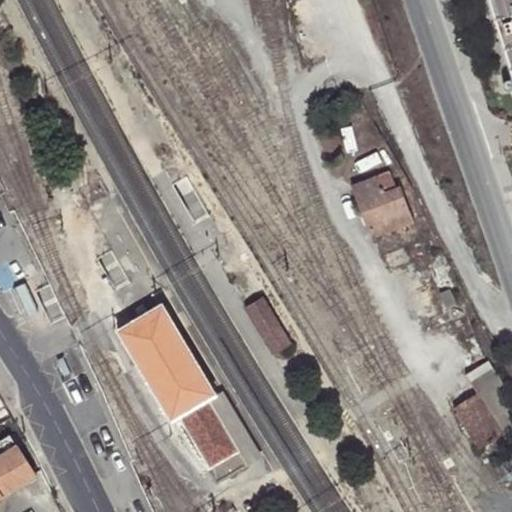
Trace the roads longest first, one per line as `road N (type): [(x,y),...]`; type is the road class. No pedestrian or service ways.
road 1 (tertiary): [(423,0),(511,268)]
road 2 (tertiary): [(0,330),(101,511)]
